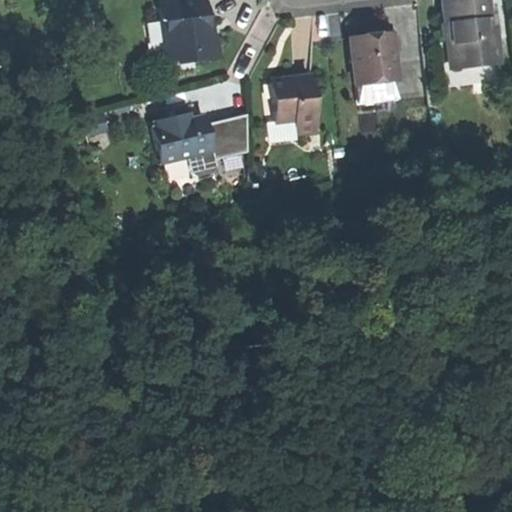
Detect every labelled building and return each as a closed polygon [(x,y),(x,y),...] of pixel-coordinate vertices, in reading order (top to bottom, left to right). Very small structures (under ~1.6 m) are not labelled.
[(207,0),(194,0),(157,6),(166,58),(173,66),(218,59),(214,35),(208,36),(206,27),(205,20),(210,20),(207,0)] [(448,43),(450,64),(468,62),(469,67),(500,63),(496,29),(488,30),(487,19),(490,18),(489,8),(487,0),(453,0),(442,1),(445,22),(442,23),(444,43),(448,43)] [(493,7),(489,8),(490,18),(487,19),(488,30),(496,29),(493,7)] [(355,85),(396,81),(391,35),(369,37),(350,40),(355,85)] [(299,77),(289,79),(289,84),(294,84),(312,81),(311,76),(299,77)] [(272,100),(275,123),(295,121),(297,134),(318,131),(312,81),(294,84),(289,84),(289,79),(274,80),(277,99),(272,100)] [(398,100),(396,81),(355,85),(357,105),(398,100)] [(190,113),(172,118),(173,124),(192,119),(190,113)] [(151,129),(161,166),(189,159),(213,152),(208,131),(203,116),(192,119),(173,124),(172,118),(153,123),(154,128),(151,129)] [(297,139),(297,134),(295,121),(275,123),(268,124),(270,143),(297,139)] [(218,171),(213,152),(189,159),(194,177),(218,171)]
